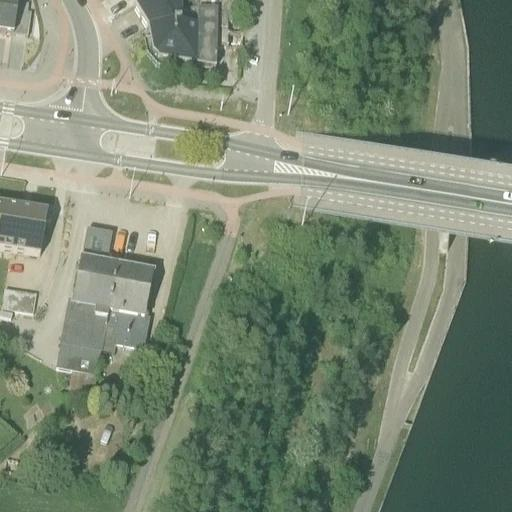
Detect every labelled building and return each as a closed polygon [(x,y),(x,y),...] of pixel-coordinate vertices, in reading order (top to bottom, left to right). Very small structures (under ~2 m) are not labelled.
[(0,0),(0,41),(25,45),(29,22),(24,21),(26,13),(16,12),(17,0),(0,0)] [(148,48),(226,32),(236,32),(238,10),(243,4),(239,0),(152,0),(131,13),(145,36),(148,48)] [(226,32),(148,48),(141,48),(143,61),(156,75),(179,78),(180,70),(213,75),(213,57),(225,56),(226,32)] [(0,214),(0,260),(38,266),(44,222),(0,214)] [(114,278),(78,271),(70,312),(65,310),(57,357),(97,365),(114,278)] [(151,285),(114,278),(97,365),(111,366),(112,360),(130,364),(130,361),(140,364),(148,321),(144,319),(151,285)] [(33,305),(2,300),(0,314),(0,321),(30,325),(33,305)] [(96,372),(56,364),(53,382),(93,389),(96,372)] [(88,415),(93,389),(69,385),(64,410),(57,409),(53,426),(63,428),(68,410),(88,415)]
